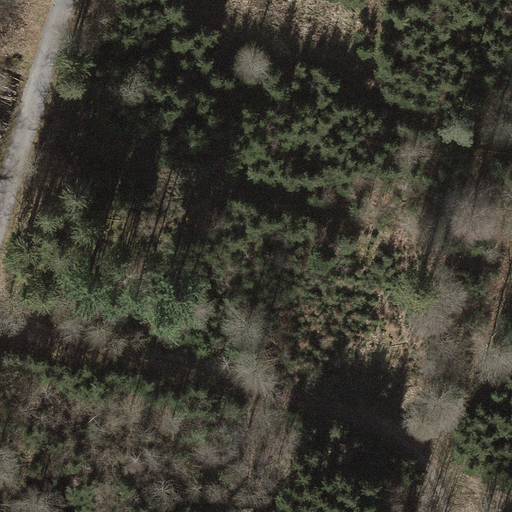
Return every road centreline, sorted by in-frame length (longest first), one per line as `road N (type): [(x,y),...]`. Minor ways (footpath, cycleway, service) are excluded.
road 1 (track): [(0,337),(23,332),(102,344),(386,427),(431,462),(452,511)]
road 2 (track): [(66,0),(0,225)]
